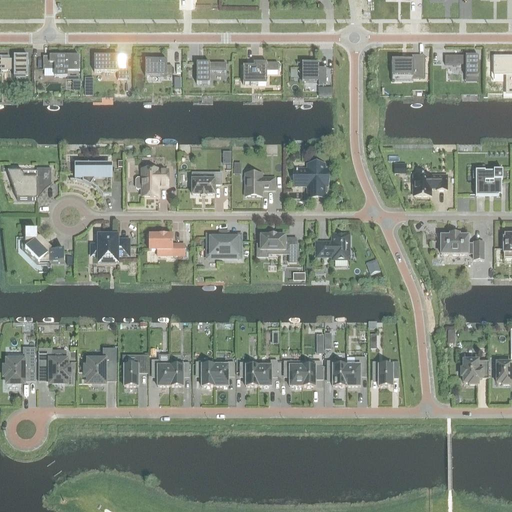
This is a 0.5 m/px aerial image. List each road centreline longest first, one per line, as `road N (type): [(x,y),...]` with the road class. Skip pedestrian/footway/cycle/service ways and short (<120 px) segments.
road 1 (residential): [(427,411),(53,411),(34,418)]
road 2 (residential): [(381,219),(83,219)]
road 3 (tertiary): [(49,38),(343,38)]
road 4 (residential): [(381,219),(417,308),(427,411)]
road 5 (residential): [(353,48),(355,155),(381,219)]
road 6 (tertiary): [(364,38),(511,38)]
road 7 (residential): [(511,219),(381,219)]
